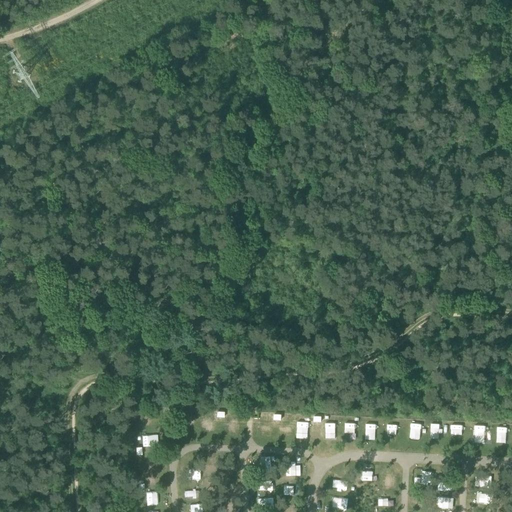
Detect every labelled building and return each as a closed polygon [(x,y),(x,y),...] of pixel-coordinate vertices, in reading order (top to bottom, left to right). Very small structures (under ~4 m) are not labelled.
[(459,434),(458,425),(450,425),(451,434),(459,434)] [(477,445),(485,446),(486,437),(478,436),(477,445)] [(420,472),(419,481),(435,481),(435,472),(420,472)] [(189,487),(191,500),(201,498),(199,486),(189,487)] [(348,506),(349,498),(335,497),(335,506),(348,506)]
